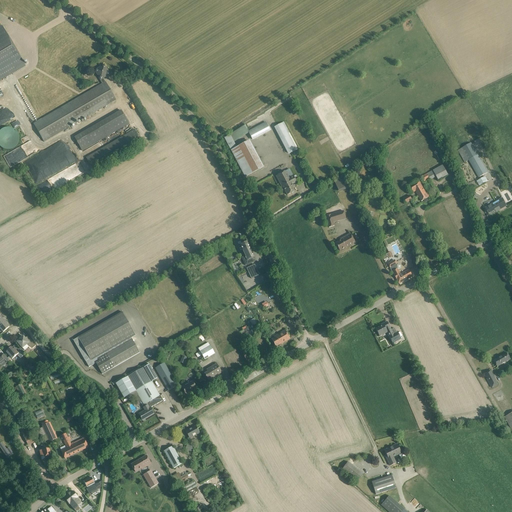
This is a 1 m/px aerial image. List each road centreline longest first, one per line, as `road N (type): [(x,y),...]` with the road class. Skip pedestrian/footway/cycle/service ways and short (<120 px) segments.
road 1 (unclassified): [(309,342),(204,131),(150,73),(53,0)]
road 2 (tertiary): [(309,342),(511,227)]
road 3 (tertiary): [(137,441),(309,342)]
road 4 (unknown): [(105,384),(145,350),(127,310),(52,348)]
road 5 (tertiary): [(27,511),(137,441)]
